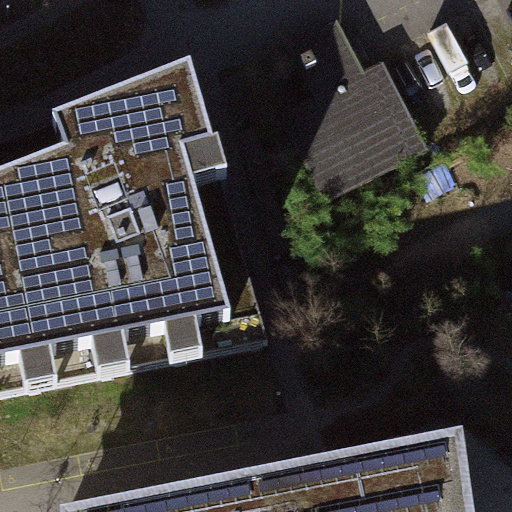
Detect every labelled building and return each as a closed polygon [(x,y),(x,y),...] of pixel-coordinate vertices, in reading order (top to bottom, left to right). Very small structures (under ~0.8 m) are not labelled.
[(404,111),(383,71),(366,80),(345,39),(338,26),(292,51),(319,104),(286,122),(326,199),(359,182),(362,186),(408,162),(407,158),(424,149),(404,111)] [(20,144),(0,151),(0,238),(26,368),(261,322),(222,187),(228,185),(224,170),(221,161),(219,154),(213,156),(191,78),(161,90),(130,102),(99,114),(20,144)] [(0,373),(26,368),(0,238),(0,373)] [(328,472),(319,473),(326,511),(470,511),(461,446),(363,465),(343,469),(328,472)] [(326,511),(319,473),(277,482),(222,493),(178,501),(150,507),(140,509),(122,511),(326,511)]
